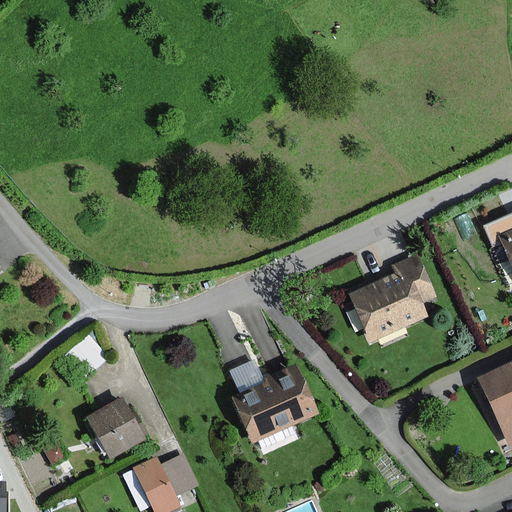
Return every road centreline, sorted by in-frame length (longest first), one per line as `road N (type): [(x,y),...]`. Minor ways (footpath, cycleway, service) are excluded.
road 1 (residential): [(253,283),(442,495),(464,501),(511,482)]
road 2 (residential): [(253,283),(174,314),(112,312),(77,289),(0,203)]
road 3 (residential): [(511,166),(253,283)]
